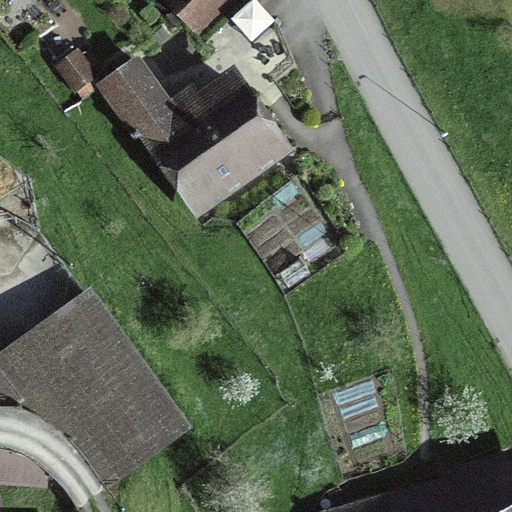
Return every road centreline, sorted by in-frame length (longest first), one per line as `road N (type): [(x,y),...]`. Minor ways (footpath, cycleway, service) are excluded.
road 1 (track): [(296,0),(302,80),(382,271),(411,376),(416,465)]
road 2 (residential): [(331,0),(511,332)]
